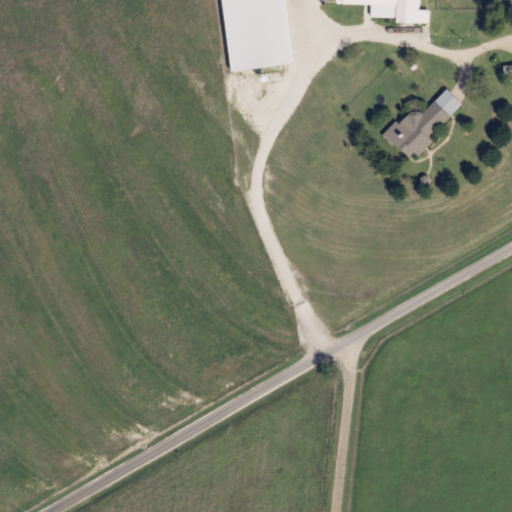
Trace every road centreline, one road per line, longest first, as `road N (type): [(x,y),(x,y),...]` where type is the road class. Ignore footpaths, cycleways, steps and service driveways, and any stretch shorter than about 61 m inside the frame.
road 1 (residential): [(49,511),(511,244)]
road 2 (residential): [(337,511),(354,337)]
